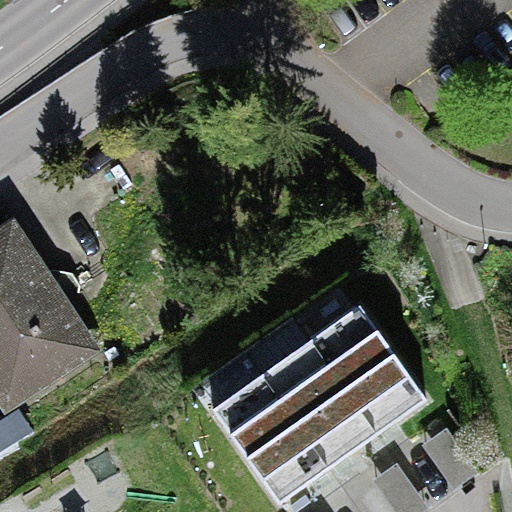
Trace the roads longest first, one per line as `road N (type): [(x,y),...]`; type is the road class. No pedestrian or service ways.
road 1 (residential): [(0,162),(116,91),(260,57)]
road 2 (residential): [(511,199),(439,184),(407,153),(359,74)]
